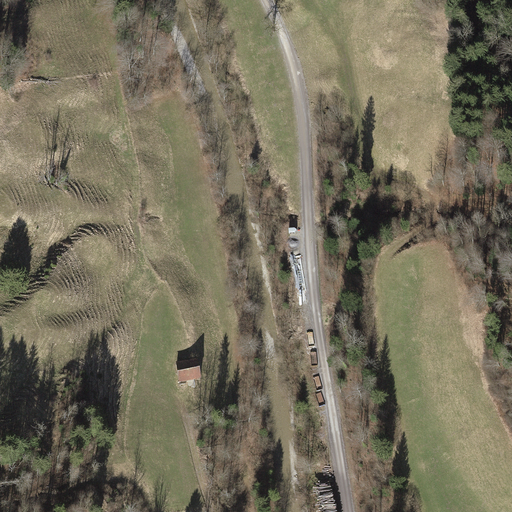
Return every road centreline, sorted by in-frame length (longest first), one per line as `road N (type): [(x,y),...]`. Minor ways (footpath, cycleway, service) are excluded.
road 1 (track): [(267,0),(303,104),(319,330),(348,511)]
road 2 (track): [(173,381),(210,511)]
